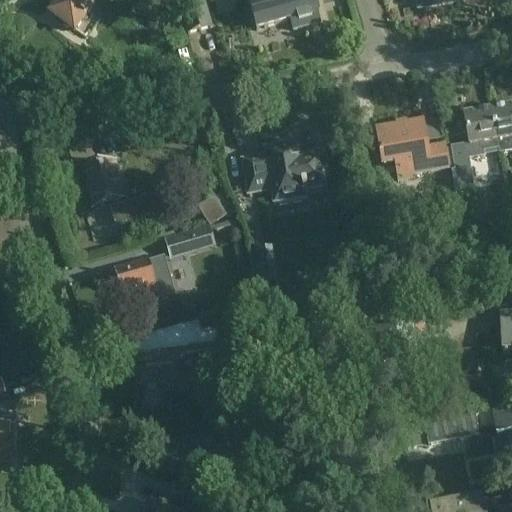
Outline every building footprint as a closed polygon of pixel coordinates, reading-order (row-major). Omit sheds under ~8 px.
[(62,0),(52,16),(76,32),(94,6),(88,2),(89,0),(62,0)] [(250,0),(251,1),(249,1),(258,31),(292,22),(294,31),(322,24),(319,14),(321,14),(317,0),(250,0)] [(416,0),(418,10),(475,0),(416,0)] [(204,1),(181,7),(190,37),(213,31),(204,1)] [(511,108),(492,111),(500,153),(500,158),(511,156),(511,108)] [(500,153),(492,111),(466,116),(471,147),(453,150),(457,174),(453,174),(460,217),(480,214),(471,165),(487,162),(486,156),(500,153)] [(430,150),(425,127),(424,122),(379,131),(385,166),(398,164),(402,182),(414,180),(413,177),(450,170),(446,147),(430,150)] [(301,161),(298,145),(266,151),(268,159),(244,163),(250,197),(306,186),(307,192),(327,189),(324,170),(330,169),(326,150),(312,153),(313,159),(301,161)] [(114,167),(84,176),(94,211),(121,203),(120,202),(124,201),(114,167)] [(222,193),(215,197),(228,217),(235,212),(222,193)] [(154,197),(111,209),(117,228),(158,215),(154,197)] [(86,233),(97,244),(106,236),(95,224),(86,233)] [(273,250),(252,253),(258,289),(278,287),(273,250)] [(165,259),(117,273),(124,299),(138,295),(142,307),(176,297),(165,259)] [(260,299),(198,317),(202,331),(265,314),(260,299)] [(399,321),(416,319),(414,305),(398,308),(399,321)] [(511,318),(500,319),(502,352),(511,351),(511,318)] [(395,358),(421,356),(415,321),(390,323),(395,358)] [(163,359),(138,360),(141,399),(182,396),(180,373),(192,372),(191,351),(162,353),(163,359)] [(511,411),(493,415),(497,436),(511,433),(511,411)] [(443,419),(425,422),(429,448),(479,439),(475,413),(443,419)] [(0,462),(13,463),(15,420),(0,419),(0,462)] [(167,487),(160,503),(183,511),(232,511),(233,510),(167,487)] [(491,511),(487,492),(433,503),(434,511),(491,511)]
